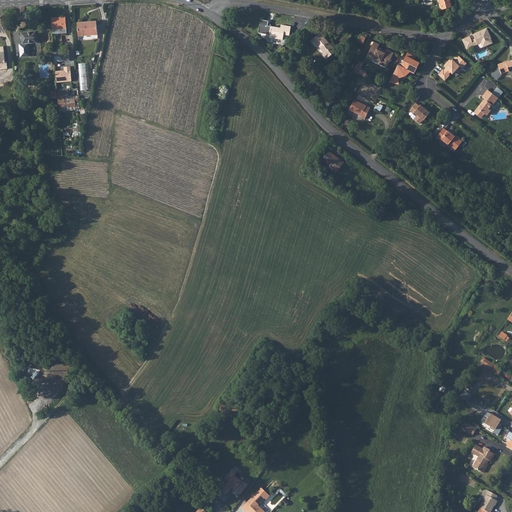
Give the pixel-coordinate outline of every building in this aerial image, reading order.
[(439,0),(442,9),(452,6),(449,0),(439,0)] [(66,28),(66,17),(51,18),(52,29),(66,28)] [(269,22),(261,20),(258,33),(270,35),(269,38),(283,41),(284,35),(289,36),(291,27),(281,26),(281,29),(268,27),(269,22)] [(79,36),(98,34),(96,21),(77,22),(79,36)] [(467,49),(481,42),(483,47),(492,42),(491,38),(487,28),(473,34),(475,38),(471,40),(470,36),(462,39),(467,49)] [(37,42),(36,31),(22,32),(23,43),(19,44),(20,56),(30,56),(28,43),(37,42)] [(330,44),(321,33),(312,40),(315,44),(317,43),(325,53),(323,54),(327,58),(336,50),(335,50),(330,44)] [(379,43),(374,40),(368,53),(373,55),(372,56),(380,60),(379,63),(384,65),(387,59),(389,60),(393,52),(386,48),(385,51),(377,47),(379,43)] [(330,44),(335,50),(338,48),(333,41),(330,44)] [(401,64),(398,63),(390,80),(399,82),(399,75),(405,73),(409,69),(414,71),(419,61),(414,58),(415,56),(407,52),(401,64)] [(511,56),(511,57),(511,60),(506,62),(506,61),(498,64),(499,67),(491,75),(497,80),(502,75),(502,73),(509,71),(511,76),(511,56)] [(454,61),(452,59),(451,61),(445,67),(446,68),(444,70),(443,69),(438,74),(445,80),(450,75),(449,74),(451,72),(452,74),(459,66),(462,68),(467,63),(462,59),(461,60),(458,57),(454,61)] [(361,64),(357,61),(352,71),(358,74),(361,69),(359,68),(361,64)] [(80,63),(81,89),(91,89),(91,63),(80,63)] [(70,66),(64,67),(64,70),(56,70),(57,82),(71,81),(70,66)] [(503,92),(497,86),(493,92),(499,97),(503,92)] [(65,97),(69,97),(68,88),(57,89),(57,94),(64,93),(65,97)] [(493,92),(489,88),(483,96),(486,99),(483,102),(482,102),(475,111),(482,117),(485,112),(488,114),(492,109),(490,108),(494,104),(493,103),(496,99),(497,99),(499,97),(493,92)] [(58,98),(59,111),(68,110),(68,108),(75,107),(74,96),(69,97),(65,97),(64,93),(57,94),(58,97),(58,98)] [(370,107),(354,99),(349,109),(361,115),(361,117),(365,119),(370,107)] [(416,103),(409,110),(413,113),(414,112),(424,120),(430,112),(420,104),(419,105),(416,103)] [(447,131),(443,128),(437,136),(441,139),(448,144),(455,149),(462,141),(455,135),(454,136),(448,130),(447,131)] [(337,171),(344,162),(329,150),(322,159),(337,171)] [(502,370),(485,359),(483,362),(482,364),(498,375),(502,370)] [(475,381),(480,373),(476,370),(471,379),(475,381)] [(474,385),(469,381),(465,387),(470,391),(474,385)] [(463,389),(458,397),(467,402),(472,395),(463,389)] [(489,414),(483,424),(493,430),(492,433),(496,435),(500,429),(499,427),(498,426),(499,424),(497,423),(499,420),(489,414)] [(476,429),(466,422),(462,429),(473,435),(476,429)] [(481,449),(474,445),(470,452),(477,456),(471,467),(480,473),(487,460),(489,461),(493,454),(488,451),(489,450),(483,447),(481,449)] [(456,469),(446,463),(442,471),(446,473),(448,470),(454,473),(456,469)] [(240,494),(247,483),(243,480),(241,480),(234,474),(227,483),(226,482),(220,489),(226,494),(231,487),(232,486),(235,488),(234,489),(240,494)] [(250,506),(245,511),(246,511),(264,511),(265,511),(258,505),(265,498),(266,499),(270,495),(261,487),(258,491),(247,502),(250,505),(250,506)] [(497,496),(488,491),(479,507),(480,508),(487,511),(490,511),(494,506),(493,505),(496,500),(495,500),(497,496)] [(250,505),(247,502),(242,507),(245,511),(250,506),(250,505)]
